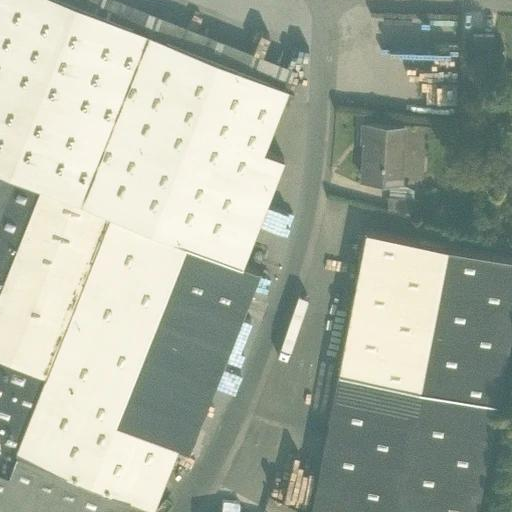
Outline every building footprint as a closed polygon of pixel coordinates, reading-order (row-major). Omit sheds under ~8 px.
[(105,209),(241,263),(283,157),(262,148),(287,85),(192,48),(195,38),(101,1),(97,11),(70,0),(0,0),(0,167),(10,171),(105,209)] [(101,1),(101,0),(70,0),(97,11),(101,1)] [(195,38),(199,29),(124,0),(101,0),(101,1),(195,38)] [(192,48),(287,85),(294,66),(199,29),(195,38),(192,48)] [(482,33),(472,33),(471,54),(482,54),(482,33)] [(493,33),(482,33),(482,54),(488,54),(493,54),(493,33)] [(482,54),(471,54),(471,64),(488,64),(488,54),(482,54)] [(402,124),(363,121),(361,139),(365,140),(362,177),(361,177),(361,178),(388,180),(398,181),(402,124)] [(0,196),(10,171),(0,167),(0,196)] [(105,209),(10,171),(0,196),(0,357),(40,374),(105,209)] [(388,180),(387,195),(412,196),(413,187),(398,181),(388,180)] [(386,209),(414,216),(415,197),(412,196),(387,195),(386,209)] [(241,263),(105,209),(40,374),(44,375),(14,451),(16,452),(129,497),(152,506),(176,446),(187,450),(259,270),(241,263)] [(473,511),(511,313),(511,256),(364,228),(310,511),(473,511)] [(0,470),(8,473),(16,452),(14,451),(44,375),(40,374),(0,357),(0,470)] [(123,511),(129,497),(16,452),(8,473),(0,470),(0,511),(123,511)]
